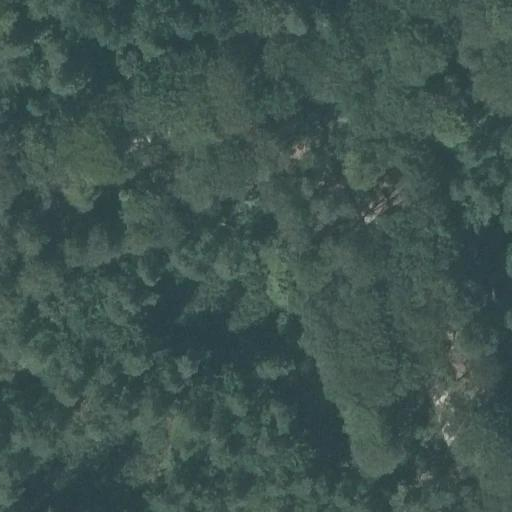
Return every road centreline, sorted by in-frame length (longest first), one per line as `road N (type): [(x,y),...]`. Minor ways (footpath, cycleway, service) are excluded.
road 1 (track): [(313,75),(474,511)]
road 2 (track): [(313,75),(326,36),(304,19),(245,15),(184,29),(45,95),(0,106)]
road 3 (track): [(313,75),(0,191)]
road 4 (track): [(511,1),(313,75)]
